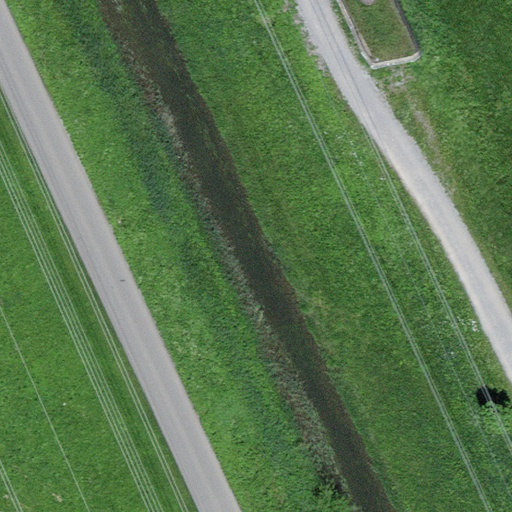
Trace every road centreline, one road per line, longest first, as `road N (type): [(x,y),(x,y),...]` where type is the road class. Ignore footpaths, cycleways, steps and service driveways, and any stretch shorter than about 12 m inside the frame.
road 1 (unclassified): [(238,511),(3,0)]
road 2 (track): [(306,0),(321,35),(427,113),(511,294)]
